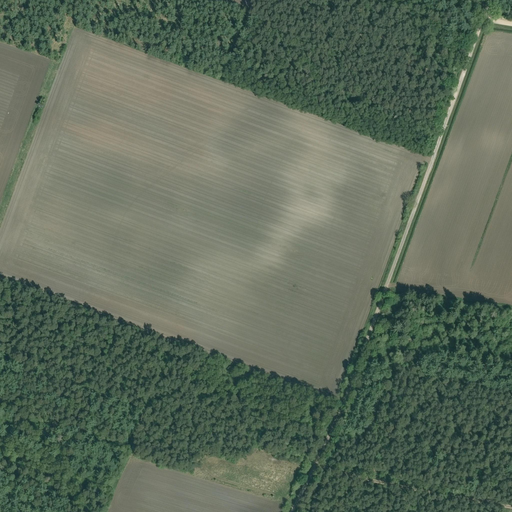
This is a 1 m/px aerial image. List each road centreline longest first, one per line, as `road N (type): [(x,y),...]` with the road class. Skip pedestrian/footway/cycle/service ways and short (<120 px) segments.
road 1 (unclassified): [(482,20),(340,412),(292,511)]
road 2 (track): [(315,464),(511,507)]
